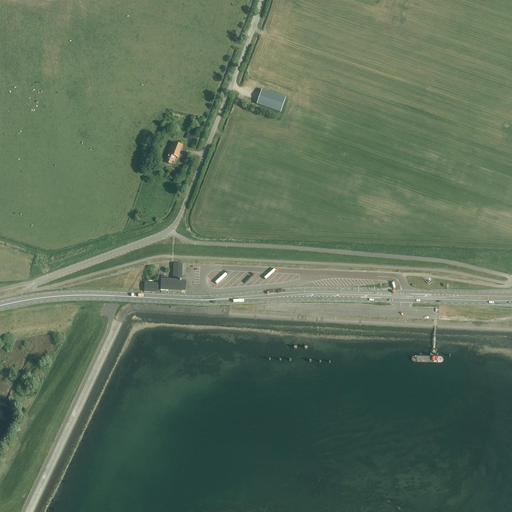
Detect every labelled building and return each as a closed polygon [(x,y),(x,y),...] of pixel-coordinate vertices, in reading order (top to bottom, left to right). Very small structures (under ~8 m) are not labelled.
[(277,76),(279,70),(271,67),(269,73),(277,76)] [(256,105),(280,113),(285,99),(261,91),(256,105)] [(175,158),(177,158),(182,146),(173,142),(168,154),(169,155),(165,163),(171,165),(172,162),(174,162),(175,158)] [(213,165),(211,175),(222,178),(223,174),(220,174),(224,160),(220,159),(218,167),(213,165)] [(268,216),(259,215),(258,222),(283,225),(284,217),(268,215),(268,216)] [(181,280),(181,279),(182,264),(173,263),(173,264),(174,264),(173,278),(173,281),(181,281),(181,280)] [(173,281),(173,278),(160,278),(159,289),(184,291),(185,282),(185,280),(181,279),(181,280),(181,281),(173,281)] [(157,284),(145,283),(144,283),(144,292),(157,292),(157,293),(158,284),(157,284)] [(108,352),(122,319),(116,317),(102,349),(108,352)]
